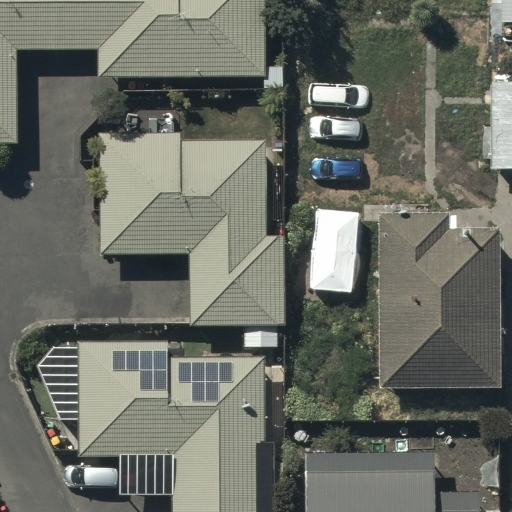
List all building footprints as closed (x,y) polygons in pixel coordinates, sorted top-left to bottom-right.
[(0,0),(0,153),(17,154),(17,58),(100,58),(100,84),(263,84),(263,97),(284,97),(284,74),(267,74),(267,0),(0,0)] [(294,0),(294,16),(345,16),(345,0),(294,0)] [(511,90),(491,91),(491,177),(511,177),(511,90)] [(177,124),(96,122),(96,248),(185,248),(185,317),(239,317),(239,333),(273,333),(273,315),(278,315),(278,228),(261,228),(261,130),(177,130),(177,124)] [(459,224),(381,223),(381,399),(504,399),(504,240),(459,240),(459,224)] [(165,328),(67,328),(67,440),(161,440),(161,511),(264,511),(264,429),(253,429),(253,343),(165,343),(165,328)] [(435,463),(308,461),(308,511),(482,511),(482,502),(435,502),(435,463)]
